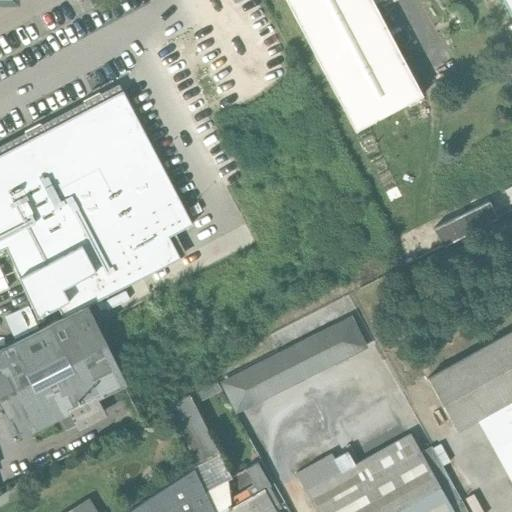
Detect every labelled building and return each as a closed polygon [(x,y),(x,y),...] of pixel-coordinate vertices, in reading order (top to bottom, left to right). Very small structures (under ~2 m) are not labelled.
[(285,0),(355,132),(422,96),(375,6),(386,0),(285,0)] [(511,0),(503,0),(511,16),(511,0)] [(0,251),(6,249),(37,319),(57,308),(63,319),(87,306),(87,307),(180,260),(169,238),(192,226),(183,208),(122,92),(73,117),(24,143),(0,155),(0,251)] [(63,319),(0,351),(0,411),(14,439),(59,416),(66,430),(104,411),(96,397),(125,383),(87,307),(87,306),(63,319)] [(27,307),(17,311),(27,333),(36,328),(27,307)] [(350,319),(222,383),(236,411),(364,347),(350,319)] [(511,331),(427,379),(456,431),(476,420),(511,483),(511,331)] [(230,478),(193,404),(220,391),(215,382),(168,406),(199,466),(195,469),(214,511),(223,511),(227,511),(229,509),(227,502),(232,499),(230,478)] [(354,466),(340,473),(332,460),(330,455),(295,474),(315,511),(466,511),(431,447),(421,453),(410,434),(354,466)] [(347,452),(332,460),(340,473),(354,466),(347,452)] [(250,498),(229,509),(227,511),(275,511),(274,510),(279,507),(268,488),(270,487),(256,463),(246,468),(252,487),(246,490),(250,498)] [(214,511),(195,469),(128,511),(214,511)]
